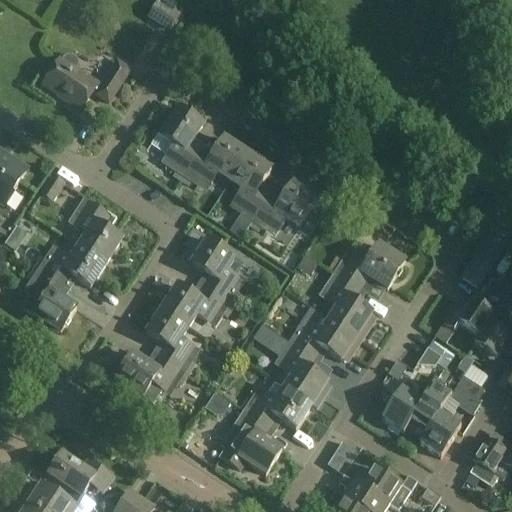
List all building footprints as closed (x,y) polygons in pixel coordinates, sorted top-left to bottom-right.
[(162,3),(150,22),(170,35),(182,16),(162,3)] [(62,60),(61,63),(60,62),(43,87),(79,111),(91,94),(107,104),(129,72),(116,63),(100,88),(72,70),(74,68),(74,63),(71,60),(67,59),(62,60)] [(172,172),(183,180),(204,148),(193,141),(202,128),(178,112),(160,139),(173,147),(167,156),(177,163),(172,172)] [(204,148),(183,180),(195,187),(200,178),(211,185),(217,176),(229,185),(247,157),(224,141),(215,155),(204,148)] [(271,173),(247,157),(229,185),(241,193),(235,202),(246,208),(240,217),(252,225),(269,199),(258,192),(271,173)] [(0,205),(3,207),(25,174),(0,158),(0,205)] [(51,204),(63,186),(51,179),(39,197),(51,204)] [(316,203),(292,187),(279,206),(269,199),(252,225),(263,233),(269,224),(280,231),(286,221),(298,229),(316,203)] [(82,202),(74,215),(83,220),(76,231),(86,237),(78,249),(105,266),(121,243),(108,234),(111,229),(106,226),(109,220),(82,202)] [(511,215),(503,229),(502,230),(511,236),(511,215)] [(249,229),(252,225),(240,217),(229,234),(241,242),(249,229)] [(14,254),(26,237),(15,230),(3,247),(14,254)] [(476,289),(503,248),(489,239),(462,280),(476,289)] [(204,276),(196,287),(228,308),(236,295),(227,290),(234,279),(225,273),(233,261),(206,243),(191,267),(204,276)] [(333,276),(359,293),(368,280),(387,293),(404,266),(377,248),(369,261),(360,254),(353,265),(344,259),(333,276)] [(89,291),(105,266),(78,249),(70,261),(52,249),(37,272),(64,289),(70,279),(89,291)] [(64,289),(37,272),(30,284),(39,289),(32,300),(42,306),(33,319),(60,336),(68,324),(73,324),(76,319),(75,314),(76,312),(57,300),(64,289)] [(337,310),(329,323),(361,343),(374,323),(373,319),(371,318),(372,316),(352,304),(359,293),(333,276),(325,288),(334,294),(327,304),(337,310)] [(212,314),(220,319),(228,308),(196,287),(190,297),(177,289),(161,313),(189,331),(197,318),(205,324),(212,314)] [(97,310),(110,316),(117,302),(105,295),(97,310)] [(439,332),(450,339),(453,334),(458,327),(478,340),(488,325),(489,326),(494,318),(472,304),(466,312),(456,305),(442,327),(439,332)] [(159,345),(152,356),(183,377),(191,365),(182,359),(189,349),(180,343),(189,331),(161,313),(146,336),(159,345)] [(257,346),(272,336),(261,320),(246,330),(257,346)] [(348,364),(361,343),(329,323),(321,335),(303,323),(288,345),(314,362),(321,352),(340,364),(341,363),(344,364),(348,364)] [(500,353),(505,357),(510,360),(511,356),(511,333),(509,339),(489,326),(488,325),(478,340),(473,347),(494,361),(500,353)] [(445,346),(450,339),(439,332),(434,339),(445,346)] [(291,380),(284,392),(311,409),(316,412),(329,392),(328,388),(326,386),(327,385),(308,372),(314,362),(288,345),(273,368),(291,380)] [(436,369),(441,360),(428,352),(423,360),(436,369)] [(175,389),(183,377),(152,356),(146,366),(133,358),(117,382),(143,399),(151,387),(160,393),(167,383),(175,389)] [(511,356),(510,360),(505,357),(500,364),(506,367),(510,367),(511,363),(511,356)] [(465,376),(468,371),(472,365),(464,359),(457,371),(465,376)] [(455,390),(475,403),(482,393),(462,380),(455,390)] [(402,437),(410,424),(409,424),(422,404),(413,399),(414,388),(406,383),(380,423),(402,437)] [(295,433),(311,409),(284,392),(274,385),(260,407),(251,402),(243,414),(269,431),(276,420),(295,433)] [(443,409),(448,402),(450,398),(433,387),(422,404),(409,424),(410,424),(426,434),(439,415),(443,409)] [(480,406),(475,403),(455,390),(450,398),(448,402),(472,418),(480,406)] [(443,409),(439,415),(426,434),(417,447),(439,461),(460,429),(449,422),(453,415),(443,409)] [(269,431),(243,414),(220,449),(226,452),(220,461),(240,473),(245,465),(265,478),(281,454),(263,441),(269,431)] [(506,456),(503,454),(486,443),(472,464),(476,466),(470,476),(491,490),(498,480),(494,477),(501,466),(500,466),(507,456),(506,456)] [(511,446),(506,456),(507,456),(500,466),(501,466),(511,473),(511,446)] [(90,488),(102,496),(113,480),(88,464),(83,472),(62,458),(48,478),(69,492),(82,501),(83,500),(90,488)] [(342,463),(335,458),(327,469),(335,474),(342,463)] [(351,468),(342,463),(335,474),(343,479),(344,478),(351,468)] [(373,471),(366,482),(362,478),(357,479),(353,485),(361,489),(360,490),(389,509),(391,508),(396,511),(397,511),(416,484),(409,479),(402,490),(373,471)] [(348,492),(343,501),(359,511),(387,511),(389,509),(360,490),(361,489),(353,485),(344,478),(343,479),(339,486),(348,492)] [(91,511),(94,508),(83,500),(82,501),(69,492),(62,502),(42,489),(35,499),(28,495),(22,504),(33,511),(91,511)] [(433,510),(440,501),(427,492),(421,501),(433,510)] [(135,511),(141,502),(140,501),(129,494),(116,511),(135,511)] [(359,511),(343,501),(335,511),(359,511)] [(144,504),(141,502),(135,511),(154,511),(155,511),(144,504)]
